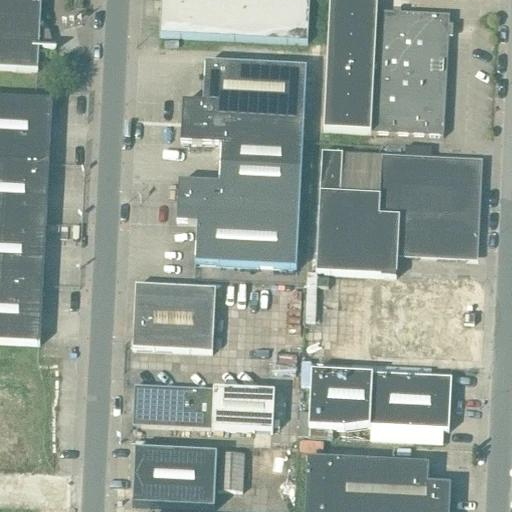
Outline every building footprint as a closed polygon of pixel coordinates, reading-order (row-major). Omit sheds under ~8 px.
[(0,0),(0,71),(37,74),(38,65),(40,0),(0,0)] [(309,0),(161,0),(159,40),(307,47),(309,0)] [(449,19),(376,15),(377,0),(329,0),(323,134),(370,137),(370,136),(443,140),(449,19)] [(181,126),(303,132),(306,72),(204,66),(202,106),(182,105),(181,126)] [(0,164),(49,167),(52,105),(0,102),(0,164)] [(301,172),(303,132),(181,126),(180,147),(220,149),(219,168),(301,172)] [(320,196),(316,277),(381,280),(396,281),(396,277),(397,261),(465,264),(469,261),(473,256),(478,253),(479,225),(480,202),(481,189),(482,164),(381,159),(321,156),(319,196),(320,196)] [(0,225),(46,227),(49,167),(0,164),(0,225)] [(299,212),(301,172),(219,168),(218,187),(178,185),(177,206),(299,212)] [(299,212),(177,206),(176,227),(196,228),(194,268),(296,273),(299,212)] [(0,225),(0,285),(43,288),(46,227),(0,225)] [(404,323),(406,282),(315,278),(314,318),(404,323)] [(43,288),(0,285),(0,346),(39,348),(43,288)] [(215,293),(135,289),(132,353),(212,357),(215,293)] [(474,328),(474,318),(464,317),(464,327),(474,328)] [(312,357),(402,361),(404,323),(314,318),(312,357)] [(451,383),(371,379),(311,377),(309,432),(345,434),(369,431),(448,435),(451,383)] [(212,433),(214,393),(134,390),(132,429),(212,433)] [(214,393),(212,433),(272,436),(274,396),(214,393)] [(213,511),(217,458),(135,454),(132,510),(178,511),(213,511)] [(219,458),(217,495),(242,496),(244,459),(219,458)] [(449,511),(450,488),(428,487),(429,468),(327,463),(307,463),(304,511),(449,511)]
